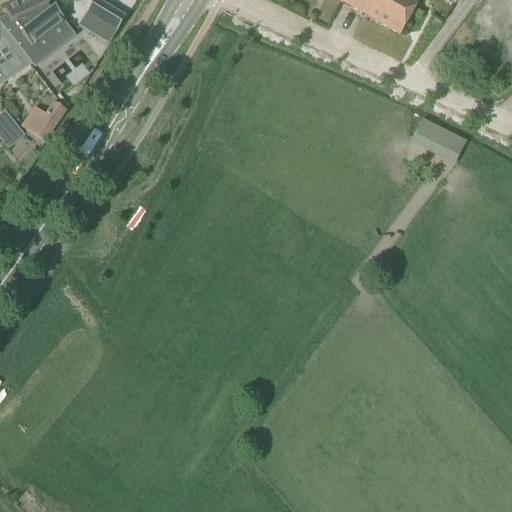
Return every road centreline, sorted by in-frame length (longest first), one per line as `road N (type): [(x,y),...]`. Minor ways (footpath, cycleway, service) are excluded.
road 1 (track): [(511,132),(233,0)]
road 2 (tertiary): [(0,287),(140,79)]
